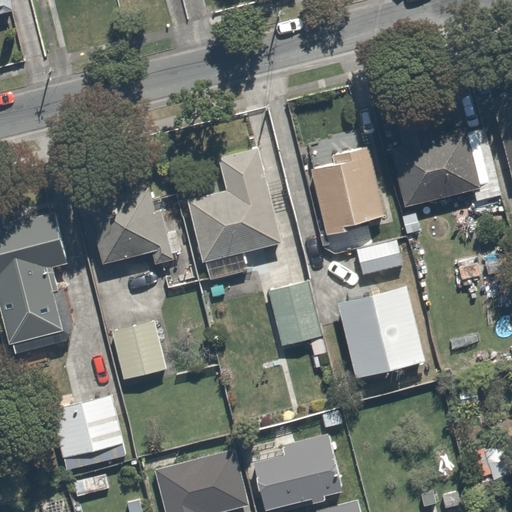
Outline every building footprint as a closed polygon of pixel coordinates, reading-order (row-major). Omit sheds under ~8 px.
[(0,0),(0,12),(19,8),(17,0),(0,0)] [(511,100),(496,105),(511,168),(511,100)] [(393,146),(407,205),(474,189),(478,204),(507,197),(489,123),(436,136),(431,114),(401,122),(407,143),(393,146)] [(228,182),(189,192),(206,263),(289,243),(264,140),(221,151),(228,182)] [(372,146),(311,161),(328,230),(389,215),(372,146)] [(154,184),(88,200),(103,263),(169,248),(154,184)] [(58,206),(0,218),(0,290),(12,342),(68,330),(53,264),(70,260),(58,206)] [(354,245),(361,274),(407,263),(400,234),(354,245)] [(511,249),(481,258),(487,283),(511,275),(511,249)] [(152,267),(139,271),(137,261),(92,273),(106,327),(151,316),(147,303),(161,300),(152,267)] [(310,280),(271,290),(284,344),(323,334),(310,280)] [(411,281),(339,298),(358,377),(430,360),(411,281)] [(156,319),(114,331),(128,377),(170,365),(156,319)] [(115,391),(51,405),(64,470),(129,457),(115,391)] [(283,450),(255,458),(269,509),(348,488),(333,428),(281,442),(283,450)] [(238,445),(154,469),(165,511),(224,511),(255,503),(238,445)] [(365,511),(362,495),(318,506),(319,511),(365,511)]
